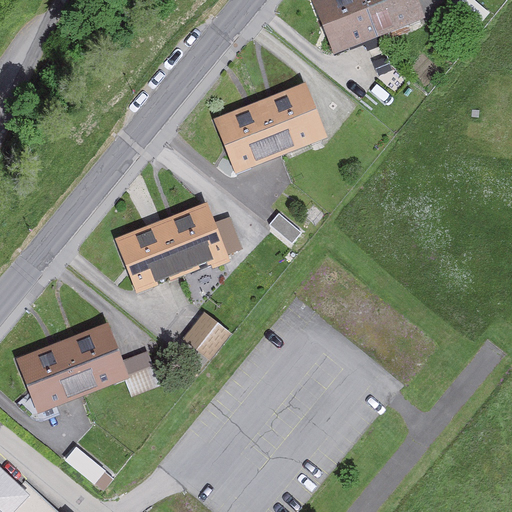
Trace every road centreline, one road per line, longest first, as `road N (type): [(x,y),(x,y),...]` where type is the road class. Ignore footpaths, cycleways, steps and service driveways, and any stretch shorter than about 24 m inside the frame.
road 1 (secondary): [(0,297),(246,0)]
road 2 (unclassified): [(57,0),(0,124)]
road 3 (residential): [(0,430),(100,511)]
